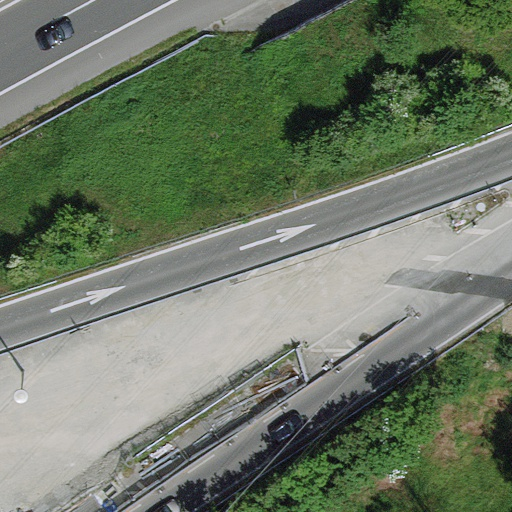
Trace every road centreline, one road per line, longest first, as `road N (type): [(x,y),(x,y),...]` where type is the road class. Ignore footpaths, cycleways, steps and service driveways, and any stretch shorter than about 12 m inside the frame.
road 1 (motorway): [(0,329),(511,156)]
road 2 (primary): [(130,511),(511,254)]
